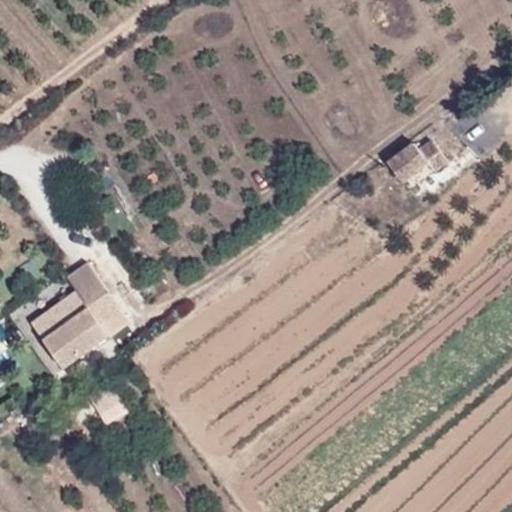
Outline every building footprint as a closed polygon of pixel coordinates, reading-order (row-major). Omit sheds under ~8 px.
[(434,141),(421,150),(429,162),(438,173),(450,164),(434,141)] [(421,150),(416,142),(389,164),(404,180),(429,162),(421,150)] [(88,263),(68,278),(77,291),(89,307),(103,326),(123,311),(88,263)] [(53,333),(89,307),(77,291),(41,318),(53,333)] [(103,326),(89,307),(53,333),(45,339),(64,366),(109,334),(103,326)]
